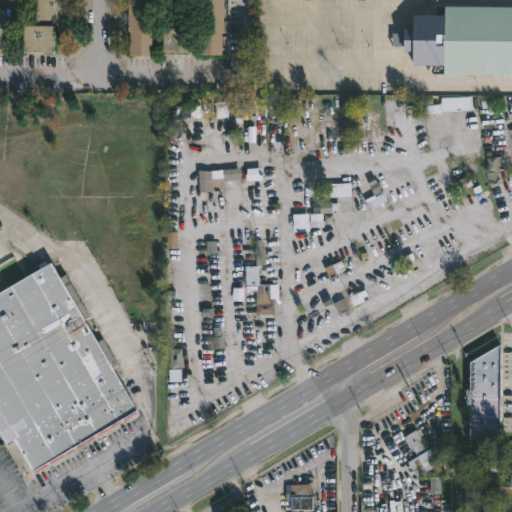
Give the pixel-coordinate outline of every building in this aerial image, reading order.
[(68,0),(68,21),(38,20),(38,0),(68,0)] [(222,0),(222,4),(225,4),(225,13),(222,13),(222,20),(225,20),(225,29),(222,29),(222,31),(220,31),(220,36),(224,36),(224,46),(220,46),(220,55),(197,54),(197,0),(150,0),(150,55),(127,55),(128,31),(125,31),(125,0),(222,0)] [(511,74),(443,74),(444,6),(511,6),(511,74)] [(0,8),(9,8),(9,15),(13,15),(13,23),(17,23),(16,53),(0,53),(0,8)] [(56,26),(56,52),(24,52),(25,26),(56,26)] [(190,54),(164,53),(164,27),(189,27),(190,54)] [(442,112),(427,114),(426,105),(442,104),(442,97),(473,96),(474,110),(442,111),(442,112)] [(243,116),(243,123),(230,124),(230,117),(216,118),(216,102),(268,99),(268,116),(243,116)] [(213,170),(213,180),(262,180),(262,170),(213,170)] [(375,175),(378,181),(380,180),(388,199),(371,208),(366,199),(375,194),(368,179),(375,175)] [(352,194),(352,202),(341,202),(341,212),(324,212),(324,219),(325,219),(325,213),(334,213),(334,220),(325,220),(325,226),(310,226),(311,230),(294,231),(294,213),(310,212),(311,212),(321,212),(321,201),(333,201),(333,196),(326,196),(326,182),(352,182),(352,194)] [(0,292),(42,267),(39,263),(47,259),(49,263),(54,260),(63,275),(67,273),(92,316),(88,318),(100,339),(104,337),(120,364),(116,366),(141,409),(35,471),(18,439),(11,444),(0,424),(0,292)] [(263,265),(264,283),(279,283),(279,298),(271,298),(271,302),(274,301),(274,304),(281,304),(282,311),(274,311),(275,313),(257,314),(256,290),(247,290),(247,284),(243,284),(243,280),(245,280),(245,265),(263,265)] [(497,430),(480,439),(467,439),(469,362),(499,344),(497,430)] [(511,469),(511,447),(489,447),(489,469),(511,469)] [(421,473),(415,477),(406,462),(429,449),(437,464),(421,473)] [(490,455),(490,460),(506,460),(506,457),(511,457),(511,470),(504,471),(489,470),(489,468),(468,468),(468,455),(490,455)] [(291,486),(291,511),(312,511),(312,486),(291,486)]
